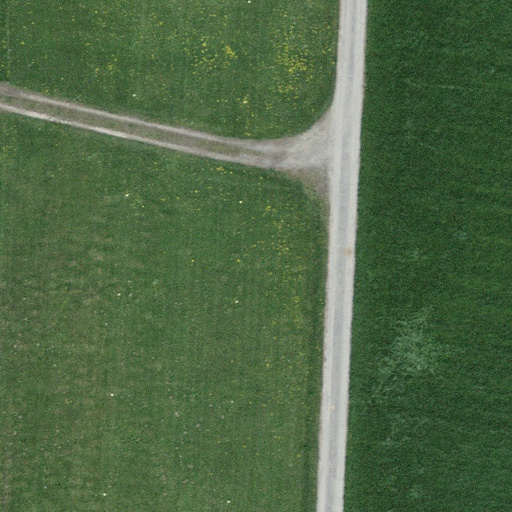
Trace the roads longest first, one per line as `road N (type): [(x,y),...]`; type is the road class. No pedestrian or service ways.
road 1 (track): [(342,0),(331,193),(332,511)]
road 2 (track): [(331,193),(0,92)]
